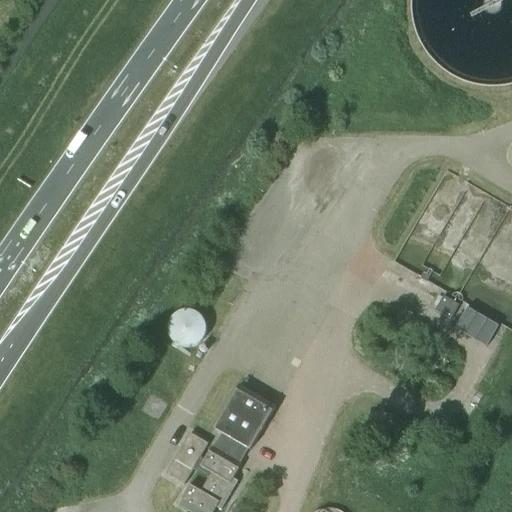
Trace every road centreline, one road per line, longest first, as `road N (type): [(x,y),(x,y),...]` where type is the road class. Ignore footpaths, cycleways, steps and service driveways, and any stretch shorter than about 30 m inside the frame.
road 1 (motorway): [(0,372),(260,0)]
road 2 (motorway): [(193,0),(0,271)]
